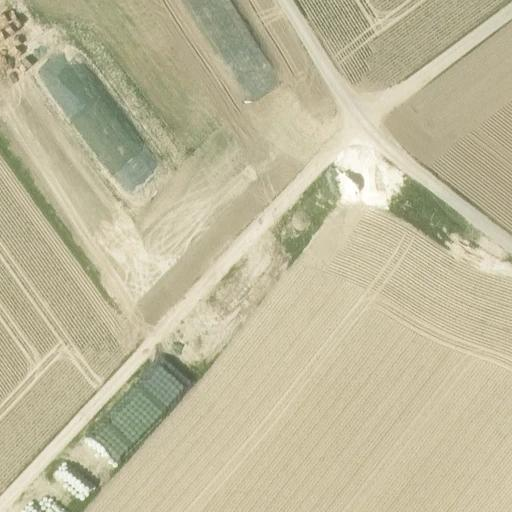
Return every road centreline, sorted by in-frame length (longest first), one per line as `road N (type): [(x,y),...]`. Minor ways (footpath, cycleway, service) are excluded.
road 1 (track): [(0,505),(356,123)]
road 2 (track): [(280,0),(356,123),(511,246)]
road 3 (track): [(511,9),(356,123)]
